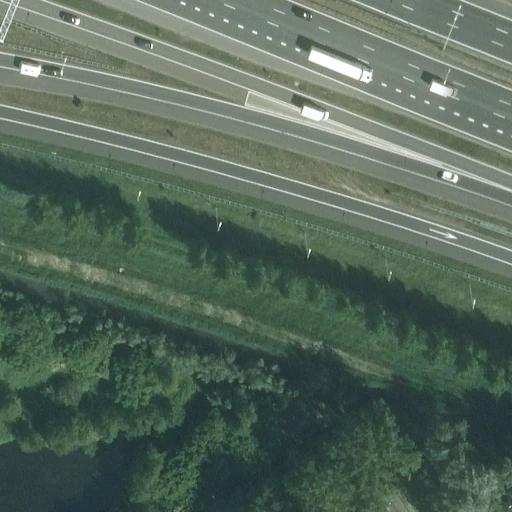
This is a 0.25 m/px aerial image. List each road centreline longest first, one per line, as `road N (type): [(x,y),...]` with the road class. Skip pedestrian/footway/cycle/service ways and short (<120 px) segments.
road 1 (motorway): [(11,0),(511,190)]
road 2 (motorway): [(0,112),(286,185),(511,259)]
road 3 (motorway): [(0,61),(331,138),(511,194)]
road 4 (motorway): [(219,0),(511,118)]
road 5 (motorway): [(511,45),(398,0)]
